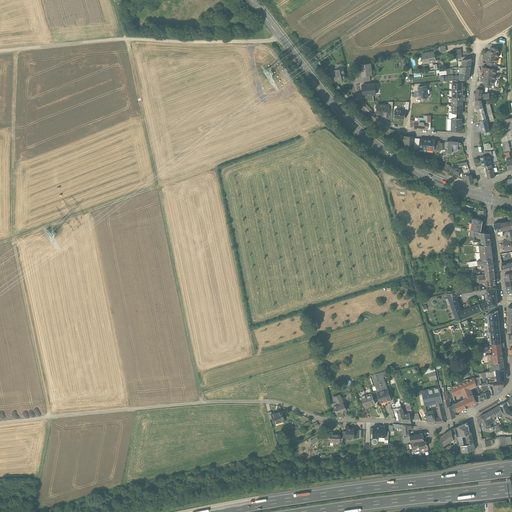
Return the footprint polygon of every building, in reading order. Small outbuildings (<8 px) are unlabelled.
[(433,52),(422,54),(424,63),(435,61),(433,52)] [(370,64),(360,65),(361,76),(363,76),(369,75),(370,75),(370,71),(371,70),(370,64)] [(343,69),(331,72),(335,81),(345,79),(343,69)] [(363,96),(365,96),(373,95),(376,95),(374,84),(362,85),(363,96)] [(426,86),(418,87),(419,98),(427,97),(427,94),(430,93),(429,90),(427,90),(426,86)] [(478,89),(477,89),(476,99),(481,99),(488,98),(489,98),(489,94),(484,94),(481,94),(482,90),(478,89)] [(493,114),(488,98),(481,99),(486,116),(493,114)] [(486,116),(481,99),(476,99),(475,105),(476,105),(476,109),(479,108),(482,121),(487,120),(486,116)] [(462,105),(452,104),(452,113),(456,113),(462,113),(462,105)] [(388,105),(377,105),(377,114),(382,114),(382,116),(383,116),(383,117),(388,117),(389,109),(389,105),(388,105)] [(405,111),(395,109),(394,118),(404,119),(405,111)] [(511,118),(497,121),(502,141),(508,140),(511,139),(511,118)] [(452,119),(451,119),(451,130),(461,131),(462,119),(456,119),(452,119)] [(489,131),(487,120),(482,121),(483,125),(481,125),(483,132),(489,131)] [(413,137),(403,136),(400,136),(399,141),(402,141),(402,142),(406,143),(405,145),(406,146),(413,146),(413,137)] [(427,140),(420,139),(419,149),(426,150),(427,140)] [(435,140),(427,140),(426,150),(434,150),(434,149),(435,141),(435,140)] [(508,140),(502,141),(504,153),(509,152),(510,152),(508,140)] [(449,143),(448,143),(446,143),(445,150),(445,152),(451,153),(451,150),(452,150),(458,147),(458,146),(459,146),(460,145),(460,144),(460,143),(459,142),(458,142),(457,142),(456,143),(452,143),(452,142),(451,142),(450,142),(449,142),(449,143)] [(483,157),(480,157),(482,166),(484,166),(491,164),(489,156),(489,155),(483,157)] [(491,164),(484,166),(487,174),(493,173),(497,172),(496,168),(492,169),(491,164)] [(458,171),(451,168),(449,172),(459,176),(458,172),(458,171)] [(469,175),(469,173),(464,174),(462,174),(463,181),(467,181),(468,184),(477,182),(477,178),(472,179),(471,175),(469,175)] [(483,220),(472,219),(472,223),(473,223),(471,230),(470,230),(481,232),(483,220)] [(511,225),(511,221),(501,223),(502,231),(511,228),(511,225)] [(501,223),(494,224),(494,228),(495,232),(498,231),(502,231),(501,223)] [(481,232),(470,230),(470,234),(477,235),(480,235),(481,241),(490,240),(489,233),(481,232)] [(511,239),(506,240),(503,240),(504,250),(511,248),(511,239)] [(492,252),(480,253),(481,260),(492,258),(492,252)] [(511,262),(506,264),(506,262),(501,264),(502,271),(511,268),(511,262)] [(494,271),(485,272),(485,276),(484,276),(483,275),(479,276),(479,279),(495,278),(494,271)] [(495,278),(479,279),(479,283),(485,283),(485,281),(486,281),(486,285),(487,286),(496,285),(495,278)] [(480,286),(472,287),(472,285),(459,286),(459,285),(455,285),(456,292),(456,293),(457,293),(460,293),(480,290),(480,286)] [(456,292),(446,294),(450,305),(451,304),(457,320),(463,318),(461,313),(461,312),(457,302),(457,293),(456,293),(456,292)] [(496,293),(487,294),(487,300),(488,300),(488,307),(497,305),(496,293)] [(480,305),(479,305),(482,310),(488,307),(488,300),(487,300),(488,302),(480,305)] [(479,304),(461,312),(461,313),(463,318),(482,310),(479,305),(480,305),(479,304)] [(496,311),(487,315),(487,319),(498,318),(497,316),(498,316),(496,311)] [(501,343),(492,343),(493,354),(502,354),(501,343)] [(493,354),(491,354),(491,357),(492,357),(492,359),(492,360),(492,363),(503,362),(502,354),(493,354)] [(492,363),(489,363),(490,371),(504,369),(503,362),(492,363)] [(490,371),(482,372),(482,375),(483,377),(482,377),(483,377),(486,377),(490,376),(491,379),(495,379),(496,380),(497,380),(497,381),(505,380),(504,369),(490,371)] [(435,371),(431,372),(431,370),(428,371),(428,373),(429,375),(430,380),(437,379),(435,371)] [(386,371),(376,373),(377,373),(382,390),(387,389),(383,377),(387,376),(386,371)] [(486,377),(483,377),(482,377),(483,377),(482,375),(482,372),(479,373),(480,378),(481,385),(481,386),(487,385),(486,380),(485,380),(484,380),(484,379),(486,379),(486,377)] [(382,390),(377,373),(376,373),(371,375),(377,392),(382,390)] [(465,400),(458,403),(460,410),(465,408),(476,403),(470,389),(477,386),(475,378),(474,377),(451,387),(453,396),(462,392),(465,400)] [(490,398),(487,385),(481,386),(483,394),(484,400),(490,398)] [(504,385),(490,385),(492,397),(500,393),(501,391),(503,389),(504,388),(504,385)] [(439,387),(422,391),(425,405),(436,403),(442,402),(441,398),(439,387)] [(391,399),(387,389),(382,390),(386,401),(391,399)] [(377,392),(380,403),(386,401),(382,390),(377,392)] [(449,406),(447,392),(442,392),(448,420),(456,418),(454,412),(452,405),(449,406)] [(371,394),(366,396),(370,406),(375,404),(371,394)] [(478,403),(484,400),(483,394),(476,396),(478,403)] [(338,404),(332,407),(336,415),(346,411),(339,395),(333,397),(334,401),(336,400),(338,404)] [(370,406),(366,396),(361,398),(365,408),(370,406)] [(458,403),(452,405),(454,412),(460,410),(458,403)] [(505,404),(500,406),(503,414),(506,417),(507,416),(511,419),(511,412),(509,411),(505,404)] [(499,407),(494,410),(498,417),(503,414),(499,407)] [(443,408),(437,409),(439,418),(440,424),(446,422),(443,408)] [(403,416),(403,418),(402,419),(402,424),(411,424),(410,418),(413,417),(412,416),(411,410),(407,411),(408,415),(403,416)] [(498,419),(493,410),(485,415),(491,428),(494,427),(499,426),(501,425),(498,419)] [(271,414),(272,419),(274,425),(284,422),(281,411),(271,414)] [(432,412),(425,414),(428,424),(434,424),(436,424),(435,419),(434,419),(432,412)] [(491,428),(485,415),(480,418),(477,420),(477,421),(477,422),(479,425),(483,423),(486,429),(487,430),(491,428)] [(455,429),(456,438),(457,438),(461,437),(465,436),(470,435),(468,425),(465,424),(455,429)] [(385,429),(373,428),(373,430),(373,436),(372,441),(378,441),(378,439),(384,439),(385,433),(385,429)] [(354,430),(346,429),(346,433),(346,439),(353,440),(354,431),(354,430)] [(451,431),(441,438),(444,446),(453,441),(451,431)] [(340,435),(330,435),(330,443),(339,444),(340,435)] [(465,436),(467,446),(473,444),(471,435),(470,435),(465,436)] [(511,438),(499,439),(500,446),(511,445),(511,438)] [(425,443),(412,445),(414,450),(418,449),(419,452),(427,448),(425,443)] [(467,446),(461,447),(462,454),(474,451),(473,444),(467,446)]
